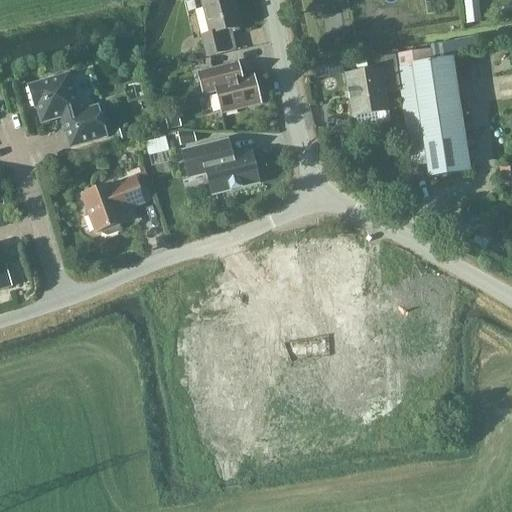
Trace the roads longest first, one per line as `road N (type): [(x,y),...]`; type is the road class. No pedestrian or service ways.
road 1 (residential): [(64,301),(313,198)]
road 2 (residential): [(313,198),(397,230),(511,298)]
road 3 (residential): [(313,198),(270,0)]
road 4 (residential): [(9,119),(64,301)]
